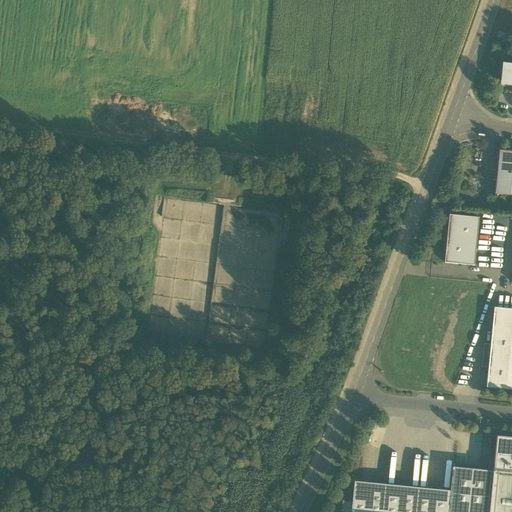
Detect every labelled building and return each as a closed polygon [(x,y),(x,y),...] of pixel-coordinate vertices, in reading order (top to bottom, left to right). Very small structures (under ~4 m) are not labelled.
[(501,85),(511,85),(511,65),(503,65),(501,85)] [(495,195),(511,196),(511,152),(500,151),(495,195)] [(445,263),(474,266),(479,218),(449,215),(445,263)] [(486,388),(511,390),(511,310),(494,308),(486,388)] [(481,368),(487,368),(489,344),(483,344),(481,368)] [(511,511),(511,437),(496,436),(493,472),(489,511),(511,511)] [(448,511),(489,511),(493,472),(452,468),(450,491),(448,511)] [(448,511),(450,491),(354,482),(352,502),(342,501),(341,511),(448,511)]
